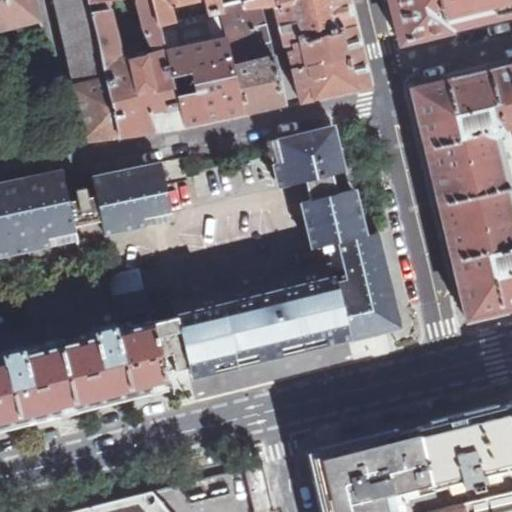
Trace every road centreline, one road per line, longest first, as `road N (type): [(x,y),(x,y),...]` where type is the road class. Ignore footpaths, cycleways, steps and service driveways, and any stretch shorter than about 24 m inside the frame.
road 1 (residential): [(43,0),(78,156),(383,103)]
road 2 (residential): [(267,407),(0,472)]
road 3 (residential): [(383,103),(433,332),(451,361)]
road 4 (residential): [(451,361),(267,407)]
road 5 (residential): [(378,72),(511,38)]
